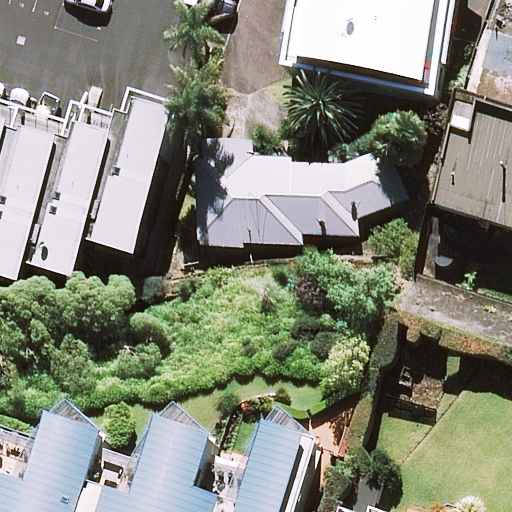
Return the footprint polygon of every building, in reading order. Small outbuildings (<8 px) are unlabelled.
[(299,0),(282,90),(434,113),(451,0),(299,0)] [(511,118),(511,43),(491,39),(475,111),(511,118)] [(136,275),(178,125),(132,112),(128,129),(90,262),(136,275)] [(90,262),(128,129),(84,117),(77,143),(36,280),(80,293),(90,262)] [(36,280),(77,143),(1,120),(0,119),(0,298),(27,307),(36,280)] [(511,129),(482,122),(472,164),(454,159),(439,223),(511,240),(511,129)] [(246,165),(215,167),(217,187),(208,187),(211,248),(363,239),(362,228),(405,201),(382,165),(345,178),(247,183),(246,165)] [(0,511),(307,511),(320,467),(265,451),(247,511),(195,511),(208,467),(153,451),(134,511),(90,511),(105,462),(46,445),(26,511),(6,511),(0,510),(0,511)]
